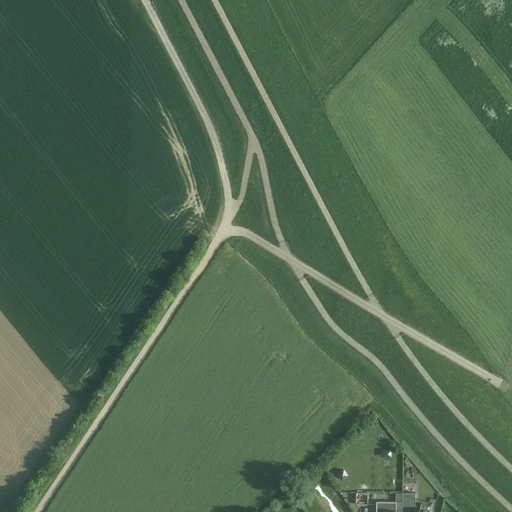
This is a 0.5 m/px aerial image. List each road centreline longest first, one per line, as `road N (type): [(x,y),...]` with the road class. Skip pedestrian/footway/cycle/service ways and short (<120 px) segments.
road 1 (unclassified): [(36,511),(223,232)]
road 2 (track): [(223,232),(230,216),(206,115),(145,0)]
road 3 (track): [(375,305),(502,384)]
